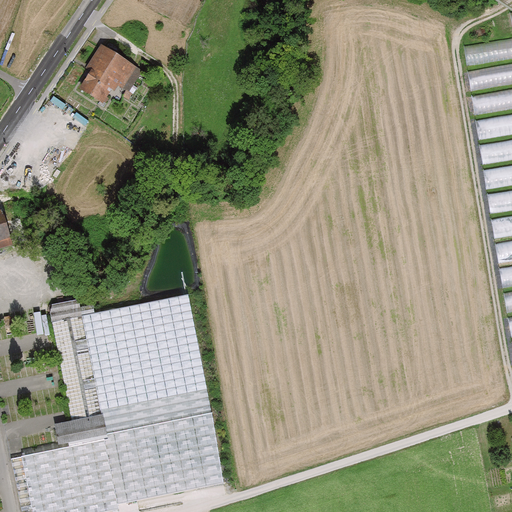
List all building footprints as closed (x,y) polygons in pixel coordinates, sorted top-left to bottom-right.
[(140,69),(102,46),(87,69),(91,72),(79,89),(103,104),(113,89),(115,91),(119,85),(127,91),(128,92),(140,74),(140,69)] [(128,92),(127,91),(123,96),(129,100),(133,94),(128,92)] [(0,249),(14,246),(4,210),(0,211),(0,249)] [(511,217),(493,220),(496,237),(511,235),(511,217)] [(511,243),(497,248),(500,261),(511,257),(511,243)] [(511,267),(501,269),(504,287),(511,286),(511,267)] [(211,407),(188,292),(87,313),(84,300),(49,306),(62,378),(70,417),(56,420),(60,443),(107,433),(106,429),(211,407)] [(227,485),(212,407),(211,407),(106,429),(107,433),(60,443),(20,450),(21,453),(10,455),(20,511),(120,511),(123,511),(122,505),(227,485)]
